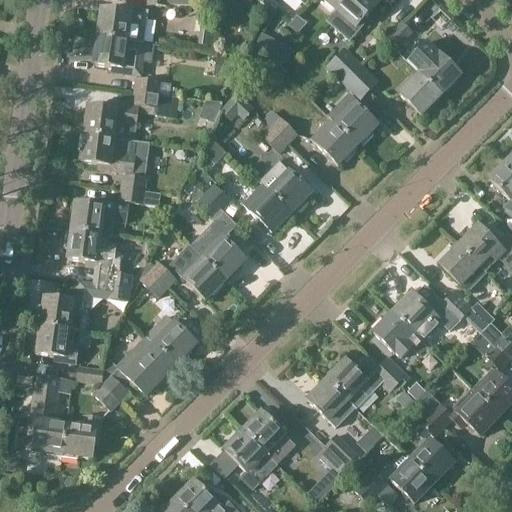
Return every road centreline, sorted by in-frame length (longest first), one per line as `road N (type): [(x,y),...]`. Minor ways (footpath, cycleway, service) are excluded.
road 1 (residential): [(95,511),(511,86)]
road 2 (residential): [(0,288),(38,0)]
